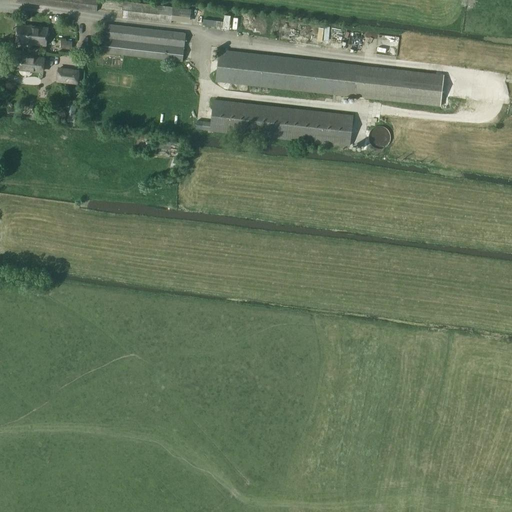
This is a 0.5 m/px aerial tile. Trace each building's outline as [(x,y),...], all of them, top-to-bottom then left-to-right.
[(96,12),(97,0),(17,0),(17,2),(96,12)] [(190,23),(192,10),(123,2),(121,18),(127,19),(171,24),(171,21),(190,23)] [(183,61),(186,33),(105,24),(101,53),(124,55),(183,61)] [(46,46),(48,29),(18,25),(16,42),(38,45),(46,46)] [(63,41),(62,49),(71,50),(72,42),(63,41)] [(441,107),(444,75),(358,66),(231,52),(219,51),(216,81),(355,97),(441,107)] [(42,72),(43,59),(12,56),(11,68),(42,72)] [(77,83),(79,72),(59,69),(57,80),(65,81),(77,83)] [(349,146),(353,116),(352,116),(214,100),(211,122),(203,121),(202,129),(349,146)] [(161,138),(161,140),(157,140),(156,148),(171,150),(171,149),(180,150),(181,143),(168,142),(168,139),(161,138)]
